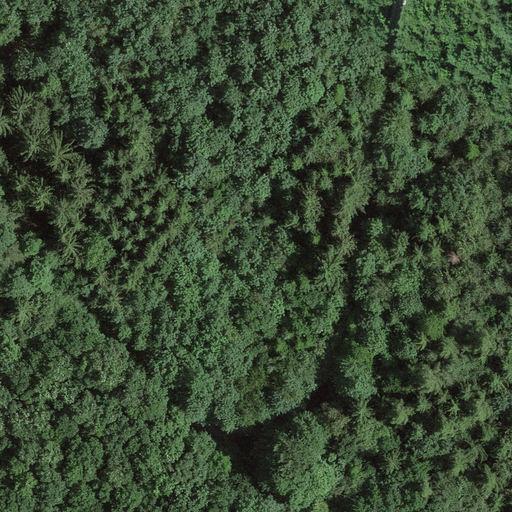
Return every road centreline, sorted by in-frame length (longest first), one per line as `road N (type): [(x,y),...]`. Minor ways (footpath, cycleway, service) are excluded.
road 1 (track): [(343,511),(330,387),(404,0)]
road 2 (track): [(315,511),(198,425),(137,364),(0,172)]
road 3 (track): [(198,425),(276,425),(330,387)]
